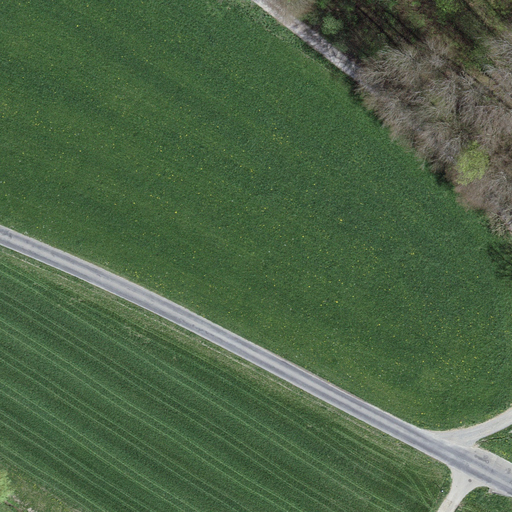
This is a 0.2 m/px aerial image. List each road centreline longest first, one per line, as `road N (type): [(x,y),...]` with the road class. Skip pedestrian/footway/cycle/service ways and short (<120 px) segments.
road 1 (unclassified): [(511,486),(248,349),(0,234)]
road 2 (track): [(290,19),(407,114),(511,216)]
